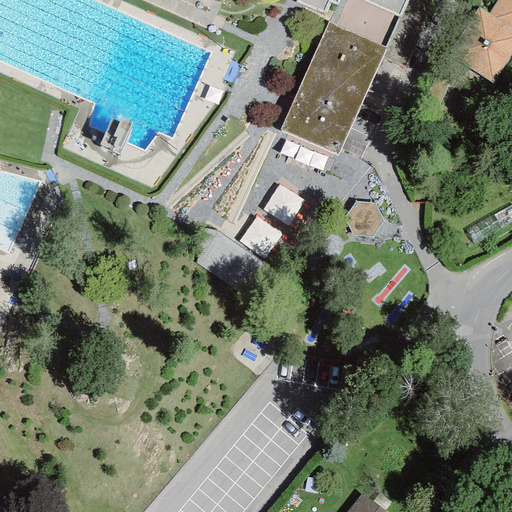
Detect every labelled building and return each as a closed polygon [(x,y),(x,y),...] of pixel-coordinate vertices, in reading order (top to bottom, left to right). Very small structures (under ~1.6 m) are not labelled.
[(294,0),(293,3),(328,20),(319,44),(279,132),(337,159),(407,0),(294,0)] [(511,0),(496,0),(487,13),(478,8),(450,56),(492,83),(511,51),(511,0)] [(296,226),(311,200),(279,182),(264,207),(296,226)] [(343,221),(352,241),(373,241),(383,222),(376,208),(355,206),(343,221)] [(241,239),(267,256),(284,231),(257,214),(241,239)] [(283,279),(217,233),(196,264),(262,309),(283,279)] [(383,511),(361,494),(346,511),(383,511)]
